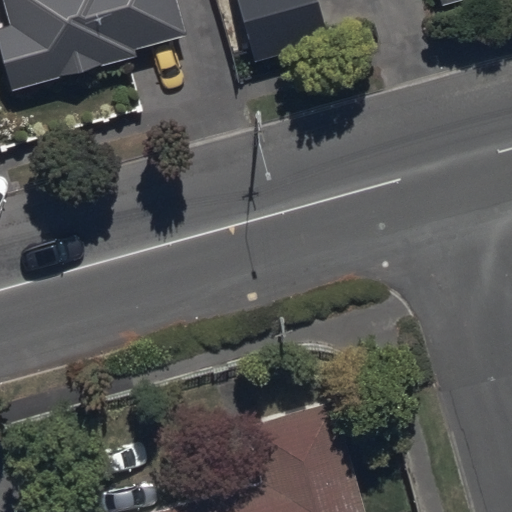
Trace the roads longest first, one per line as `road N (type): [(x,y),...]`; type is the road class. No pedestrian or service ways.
road 1 (tertiary): [(0,293),(428,174)]
road 2 (residential): [(428,174),(511,470)]
